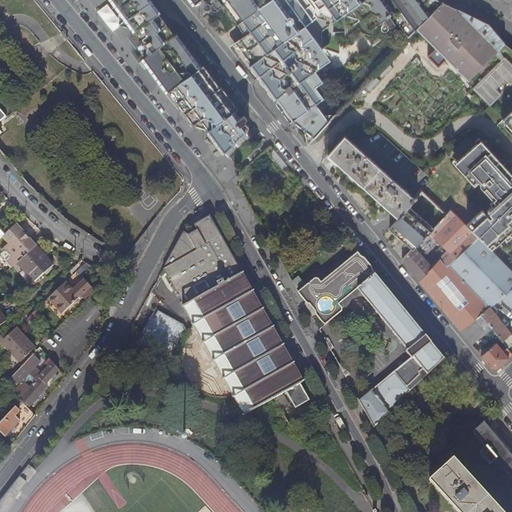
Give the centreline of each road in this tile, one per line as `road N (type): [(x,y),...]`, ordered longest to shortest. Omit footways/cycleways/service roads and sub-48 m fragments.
road 1 (residential): [(171,0),(495,388)]
road 2 (secondary): [(397,511),(211,180)]
road 3 (residential): [(0,480),(101,352),(143,276)]
road 4 (secondary): [(211,180),(57,0)]
road 5 (residential): [(0,178),(52,229),(143,276)]
